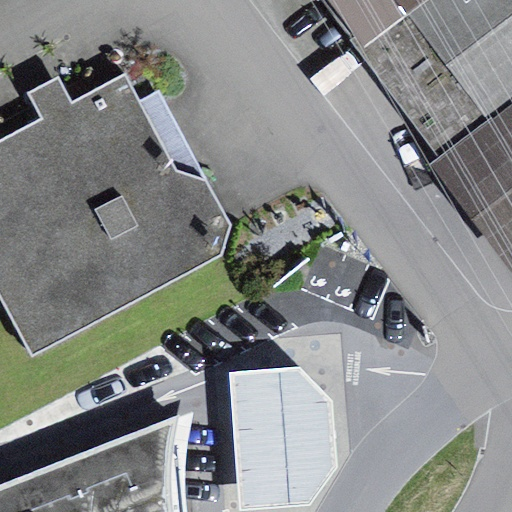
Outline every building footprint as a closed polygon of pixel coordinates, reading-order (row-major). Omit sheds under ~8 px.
[(329,0),(350,28),(387,0),(329,0)] [(511,0),(387,0),(350,28),(511,245),(511,0)] [(125,76),(0,138),(0,304),(30,362),(220,258),(232,225),(207,181),(175,171),(139,102),(125,76)] [(159,90),(139,102),(175,171),(207,181),(159,90)] [(300,364),(230,369),(241,504),(304,499),(335,462),(332,396),(300,364)] [(187,511),(186,499),(185,479),(186,459),(189,437),(194,413),(179,416),(173,452),(171,484),(173,511),(187,511)] [(0,511),(173,511),(171,484),(173,452),(179,416),(0,487),(0,511)]
